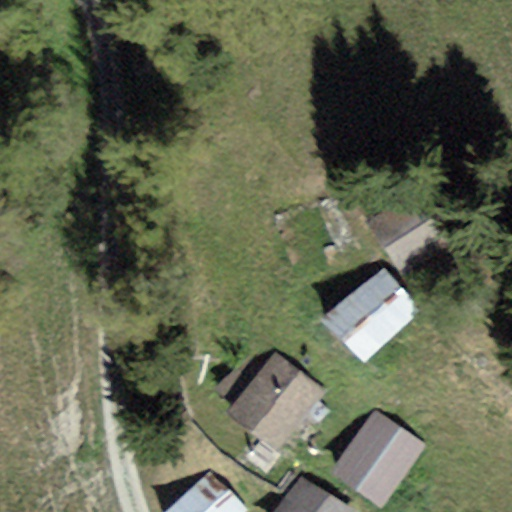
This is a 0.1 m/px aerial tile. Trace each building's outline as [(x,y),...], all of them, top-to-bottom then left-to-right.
[(372,223),(405,274),(456,242),(423,190),(372,223)] [(322,324),(362,367),(421,313),(381,270),(322,324)] [(276,447),(317,389),(272,357),(231,416),(276,447)] [(378,511),(417,447),(369,418),(330,482),(378,511)] [(245,511),(209,472),(163,511),(245,511)] [(344,511),(295,481),(275,511),(344,511)]
